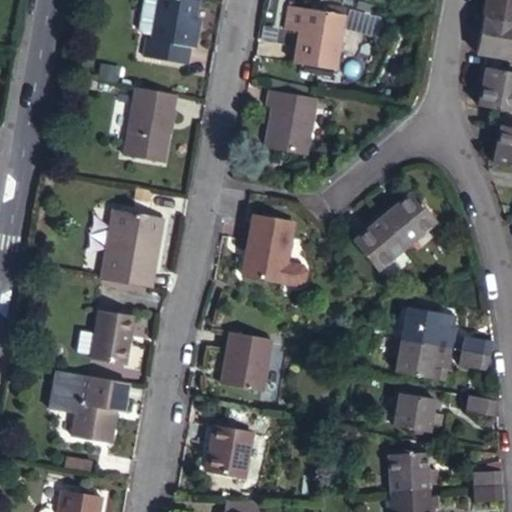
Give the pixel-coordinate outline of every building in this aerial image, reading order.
[(154,33),(159,0),(143,0),(139,26),(143,32),(154,33)] [(195,17),(198,0),(159,0),(153,37),(190,44),(197,45),(199,26),(194,25),(195,17)] [(511,0),(487,0),(487,4),(484,17),(511,21),(511,0)] [(338,71),(347,15),(290,5),(285,29),(302,32),(296,63),(338,71)] [(511,60),(511,21),(484,17),(480,16),(479,23),(484,23),(482,31),(478,54),(511,60)] [(187,62),(190,44),(153,37),(148,36),(145,54),(187,62)] [(488,67),(481,65),(479,78),(485,79),(488,67)] [(511,71),(488,67),(485,79),(480,104),(511,111),(511,71)] [(164,161),(177,92),(137,85),(125,154),(164,161)] [(308,155),(319,98),(270,88),(267,104),(274,105),(267,146),(308,155)] [(511,166),(511,126),(503,124),(497,152),(495,164),(511,166)] [(384,216),(408,245),(438,220),(414,192),(395,207),(384,216)] [(390,202),(379,210),(384,216),(395,207),(390,202)] [(102,279),(152,287),(164,216),(115,207),(102,279)] [(384,216),(379,210),(368,219),(373,225),(384,216)] [(285,283),(298,222),(257,213),(244,274),(285,283)] [(378,270),(408,245),(384,216),(373,225),(354,240),(378,270)] [(408,307),(402,339),(438,345),(440,337),(450,340),(452,329),(442,327),(445,314),(445,313),(408,307)] [(126,362),(136,315),(102,308),(93,356),(126,362)] [(440,337),(438,345),(455,349),(460,326),(457,326),(459,318),(445,314),(442,327),(452,329),(450,340),(440,337)] [(258,392),(267,339),(225,331),(215,384),(258,392)] [(466,335),(463,350),(491,356),(493,340),(466,335)] [(438,345),(402,339),(397,371),(432,378),(435,365),(445,366),(447,356),(437,354),(438,345)] [(455,349),(438,345),(437,354),(447,356),(445,366),(435,365),(432,378),(446,381),(448,370),(451,370),(455,349)] [(491,356),(463,350),(460,364),(488,370),(491,356)] [(125,410),(130,381),(92,374),(87,402),(79,401),(73,434),(112,441),(118,409),(125,410)] [(433,413),(436,398),(401,392),(394,426),(429,431),(431,423),(439,424),(442,415),(433,413)] [(494,415),(497,401),(469,396),(466,410),(494,415)] [(245,480),(253,435),(213,427),(205,472),(245,480)] [(390,454),(392,491),(430,489),(429,480),(439,480),(438,468),(429,469),(428,451),(390,454)] [(472,472),(473,487),(503,486),(502,471),(472,472)] [(503,486),(473,487),(474,501),(503,499),(503,486)] [(58,511),(99,511),(103,494),(64,488),(58,511)] [(430,489),(392,491),(393,511),(430,511),(430,506),(440,506),(439,496),(430,497),(430,489)] [(264,511),(265,510),(267,504),(228,502),(225,511),(264,511)]
